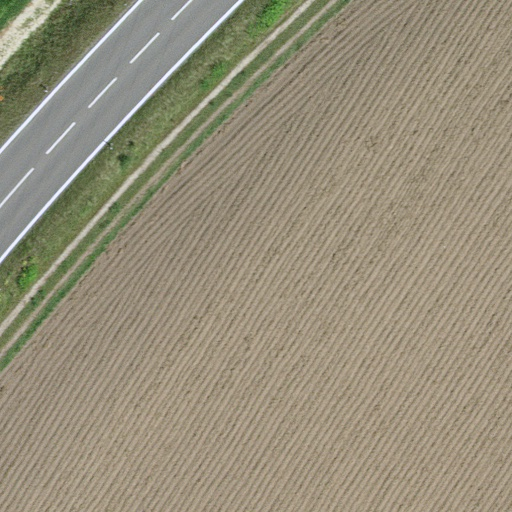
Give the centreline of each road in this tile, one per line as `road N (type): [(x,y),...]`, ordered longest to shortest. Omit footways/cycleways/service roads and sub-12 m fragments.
road 1 (track): [(0,341),(82,242),(318,0)]
road 2 (primary): [(0,207),(191,0)]
